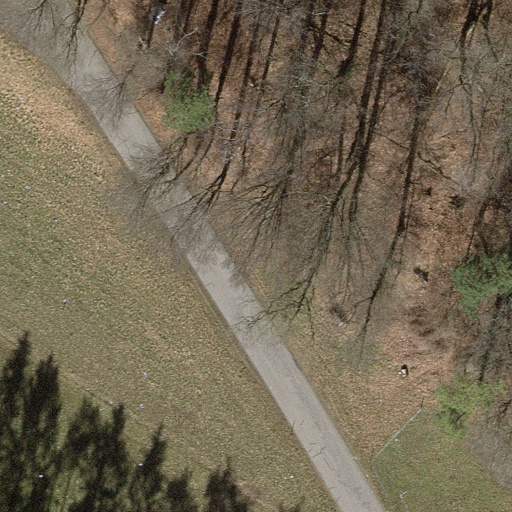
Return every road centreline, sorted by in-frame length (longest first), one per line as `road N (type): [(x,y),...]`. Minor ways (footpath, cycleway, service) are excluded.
road 1 (residential): [(54,0),(368,511)]
road 2 (track): [(0,20),(123,108)]
